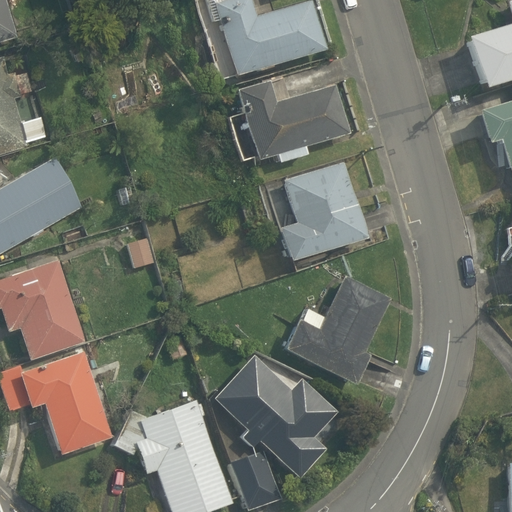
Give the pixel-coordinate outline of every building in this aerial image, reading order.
[(4,0),(0,0),(0,44),(17,39),(4,0)] [(271,68),(326,52),(310,2),(255,19),(249,0),(206,0),(214,24),(219,22),(236,79),(258,72),(258,74),(272,69),(271,68)] [(505,24),(454,39),(470,90),(511,78),(511,0),(509,0),(499,3),(505,24)] [(0,156),(27,149),(25,144),(44,138),(39,119),(19,125),(13,100),(18,98),(13,76),(7,77),(2,59),(0,59),(0,156)] [(237,92),(258,163),(277,157),(279,164),(306,156),(304,149),(349,135),(326,62),(263,79),(265,83),(237,92)] [(511,99),(466,113),(475,146),(488,142),(497,174),(511,170),(511,99)] [(205,123),(200,104),(184,109),(190,127),(205,123)] [(53,158),(0,189),(0,255),(81,208),(53,158)] [(278,230),(289,264),(367,241),(342,165),(282,182),(295,224),(278,230)] [(134,270),(153,264),(146,240),(126,245),(134,270)] [(18,331),(29,363),(84,344),(57,262),(0,281),(0,312),(7,335),(18,331)] [(283,353),(354,388),(369,357),(363,355),(390,301),(344,278),(323,320),(306,311),(301,323),(298,322),(283,353)] [(202,344),(198,331),(185,336),(189,348),(202,344)] [(187,357),(181,339),(166,344),(172,361),(187,357)] [(59,458),(112,439),(82,354),(33,370),(31,364),(0,374),(0,390),(8,413),(28,406),(29,411),(42,406),(59,458)] [(259,444),(299,481),(325,451),(313,439),(337,414),(301,380),(290,391),(254,357),(214,400),(247,433),(240,440),(252,450),(259,444)] [(213,511),(232,505),(195,402),(147,419),(130,411),(110,447),(133,457),(136,450),(145,476),(156,473),(169,511),(213,511)] [(263,453),(230,464),(246,511),(247,511),(281,500),(263,453)] [(511,511),(511,464),(499,465),(498,511),(511,511)]
